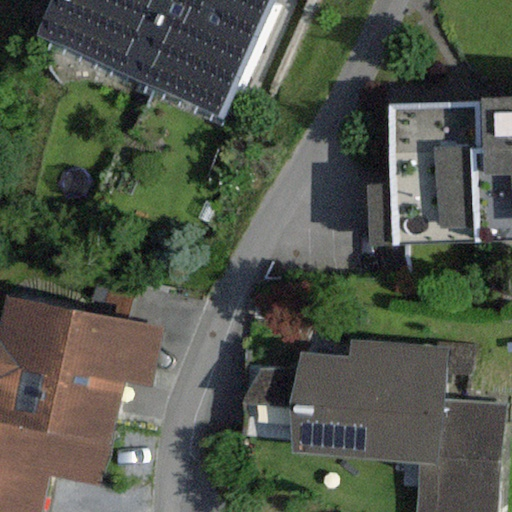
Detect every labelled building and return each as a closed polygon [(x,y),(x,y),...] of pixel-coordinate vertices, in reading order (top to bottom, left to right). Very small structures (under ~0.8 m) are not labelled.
[(67,0),(58,22),(148,62),(176,0),(67,0)] [(176,0),(148,62),(238,103),(285,0),(176,0)] [(511,93),(412,97),(417,221),(417,235),(511,230),(511,93)] [(17,371),(10,399),(122,424),(134,369),(162,375),(172,328),(33,298),(24,337),(8,334),(1,368),(17,371)] [(460,366),(487,367),(488,342),(461,341),(461,348),(370,343),(370,359),(320,356),(320,370),(270,368),(267,425),(317,427),(316,444),(439,450),(437,502),(511,506),(511,401),(458,399),(460,366)] [(111,475),(122,424),(10,399),(0,397),(0,509),(12,511),(50,511),(61,464),(111,475)]
